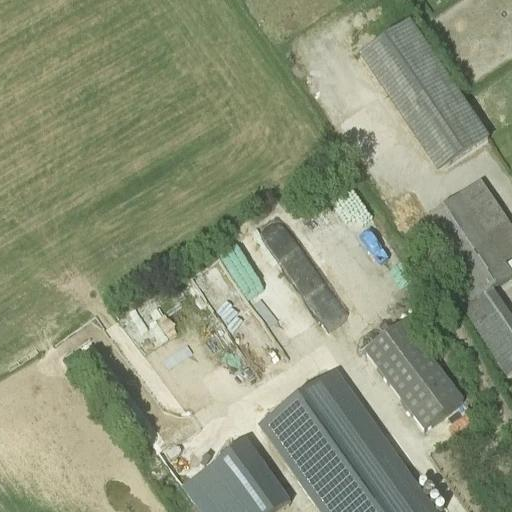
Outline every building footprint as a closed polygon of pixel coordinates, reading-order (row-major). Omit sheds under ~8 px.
[(363,59),(435,181),(489,149),(417,27),(363,59)] [(490,292),(511,277),(511,234),(478,185),(407,232),(461,312),(490,292)] [(225,262),(198,277),(251,374),(283,357),(259,313),(296,292),(279,262),(237,285),(225,262)] [(404,327),(365,355),(423,436),(462,408),(404,327)] [(200,511),(279,511),(287,507),(245,447),(185,491),(200,511)]
